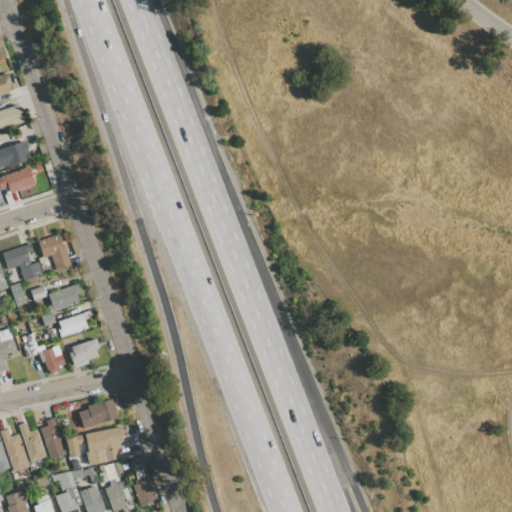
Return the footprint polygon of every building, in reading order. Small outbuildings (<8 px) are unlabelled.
[(8,92),(0,94),(0,75),(2,75),(6,73),(10,84),(6,85),(8,92)] [(0,110),(16,105),(22,122),(0,129),(0,110)] [(0,148),(23,141),(29,159),(0,168),(0,148)] [(0,176),(26,167),(33,185),(7,194),(4,187),(0,188),(0,176)] [(58,233),(69,264),(55,269),(49,254),(41,257),(36,241),(58,233)] [(22,281),(17,265),(6,268),(0,253),(28,243),(30,250),(25,252),(28,260),(28,261),(29,264),(36,262),(41,274),(22,281)] [(18,282),(25,302),(15,305),(8,286),(18,282)] [(45,306),(50,304),(46,294),(77,283),(80,292),(75,294),(78,302),(48,313),(45,306)] [(29,291),(41,286),(45,296),(32,300),(29,291)] [(87,327),(59,337),(56,330),(59,329),(57,322),(82,313),(86,312),(88,318),(84,319),(87,327)] [(54,322),(43,326),(40,317),(51,313),(54,322)] [(1,358),(5,369),(0,370),(0,330),(7,328),(16,352),(1,358)] [(22,345),(28,343),(25,335),(31,333),(36,347),(35,348),(36,353),(26,356),(22,345)] [(71,352),(69,347),(95,338),(98,347),(95,348),(98,356),(86,360),(87,363),(73,368),(68,353),(71,352)] [(36,353),(44,350),(42,345),(36,347),(35,348),(36,353)] [(58,369),(58,371),(56,372),(55,372),(54,373),(53,373),(52,374),(51,374),(49,373),(48,373),(43,361),(40,362),(36,353),(44,350),(57,346),(63,363),(57,365),(58,369)] [(117,418),(82,429),(77,412),(86,410),(86,406),(111,399),(117,418)] [(38,428),(45,426),(44,420),(52,417),(65,454),(49,460),(38,428)] [(36,429),(45,456),(29,461),(17,424),(25,422),(28,432),(36,429)] [(83,434),(120,426),(123,440),(116,441),(120,459),(104,462),(102,450),(87,453),(83,434)] [(17,434),(28,467),(12,472),(0,434),(0,430),(6,428),(9,437),(17,434)] [(70,437),(72,444),(66,446),(63,439),(70,437)] [(103,466),(118,461),(123,475),(108,480),(103,466)] [(92,467),(97,480),(91,482),(88,475),(84,476),(82,470),(92,467)] [(78,511),(58,511),(53,496),(65,492),(64,489),(60,490),(57,479),(53,481),(51,475),(69,472),(74,485),(70,487),(78,511)] [(48,488),(43,490),(39,480),(45,478),(48,488)] [(139,507),(131,486),(135,484),(134,481),(142,478),(144,481),(148,480),(156,501),(154,502),(154,503),(147,506),(146,504),(139,507)] [(111,486),(110,484),(123,479),(132,505),(119,510),(118,508),(112,511),(104,489),(111,486)] [(95,485),(97,493),(99,493),(105,509),(96,511),(84,511),(77,491),(95,485)] [(5,496),(20,491),(27,511),(7,511),(6,506),(8,505),(5,496)] [(35,498),(47,494),(53,511),(32,511),(31,507),(37,505),(35,498)]
